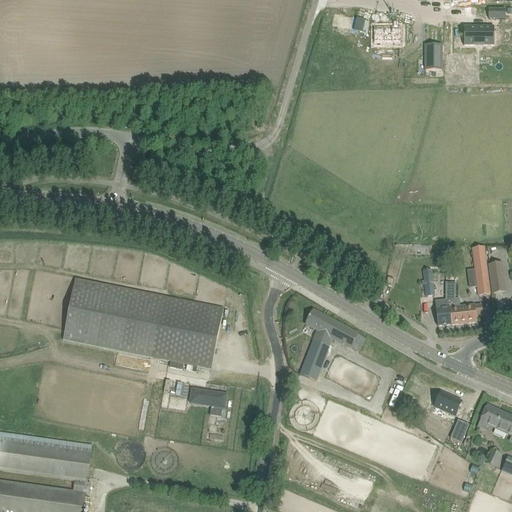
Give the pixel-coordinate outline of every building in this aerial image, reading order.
[(489,19),(506,19),(506,9),(489,9),(489,19)] [(464,27),(464,46),(494,46),(494,27),(464,27)] [(374,31),(374,48),(402,48),(402,31),(374,31)] [(443,46),(426,46),(426,71),(443,71),(443,46)] [(475,270),(467,271),(470,289),(478,287),(479,296),(491,295),(484,247),(472,249),(475,270)] [(506,292),(502,263),(488,265),(493,294),(506,292)] [(224,309),(76,280),(63,340),(212,370),(224,309)] [(434,281),(425,282),(425,286),(426,298),(435,297),(436,297),(435,293),(434,281)] [(445,301),(435,302),(438,327),(439,327),(451,326),(450,315),(453,315),(453,308),(456,299),(456,284),(456,283),(446,283),(445,283),(445,284),(445,292),(446,301),(445,301)] [(453,315),(450,315),(451,326),(476,323),(476,316),(475,316),(483,315),(481,304),(474,305),(460,307),(459,299),(456,299),(453,308),(453,315)] [(301,375),(310,378),(317,381),(332,339),(358,353),(366,339),(314,311),(306,324),(317,330),(301,375)] [(464,397),(444,388),(437,402),(458,412),(464,397)] [(192,390),(190,404),(212,407),(211,416),(221,417),(222,409),(225,409),(227,395),(192,390)] [(511,435),(511,417),(487,407),(478,427),(486,430),(488,425),(511,435)] [(462,444),(469,426),(458,421),(451,439),(462,444)] [(0,511),(83,511),(86,493),(83,493),(84,483),(87,483),(92,451),(0,438),(0,471),(75,482),(74,492),(0,481),(0,511)] [(486,464),(495,468),(501,455),(492,450),(486,464)] [(511,458),(508,457),(501,472),(511,476),(511,458)]
